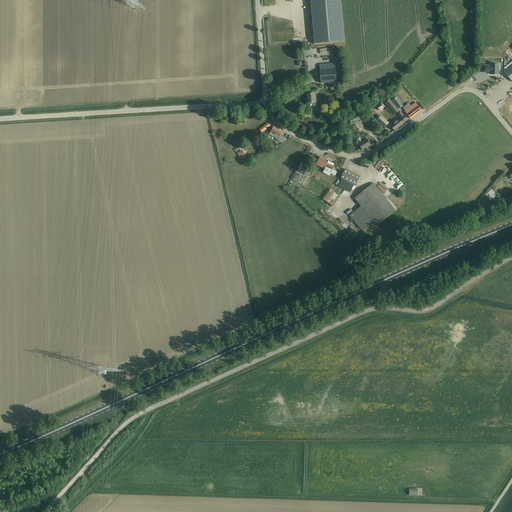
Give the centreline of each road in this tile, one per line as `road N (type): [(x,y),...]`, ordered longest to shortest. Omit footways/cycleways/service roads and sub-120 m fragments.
road 1 (primary): [(0,454),(511,225)]
road 2 (unclassified): [(100,450),(148,409),(365,311),(433,307),(511,258)]
road 3 (unclassified): [(511,133),(478,93),(464,90),(356,157),(294,135),(265,102)]
road 4 (unclassified): [(265,102),(0,119)]
